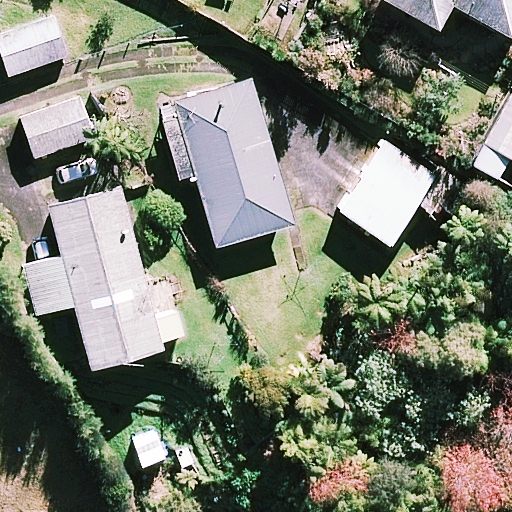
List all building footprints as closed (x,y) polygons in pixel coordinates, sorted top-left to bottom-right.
[(511,17),(511,0),(387,0),(430,24),(444,0),(445,0),(503,33),(511,17)] [(64,53),(50,14),(0,31),(0,56),(6,73),(64,53)] [(288,220),(248,78),(171,99),(211,241),(288,220)] [(511,89),(509,88),(468,161),(492,175),(503,154),(511,158),(511,89)] [(428,180),(380,145),(335,206),(384,242),(428,180)] [(156,344),(108,156),(36,174),(56,253),(20,262),(31,309),(68,300),(84,362),(156,344)] [(108,511),(101,498),(75,511),(108,511)]
